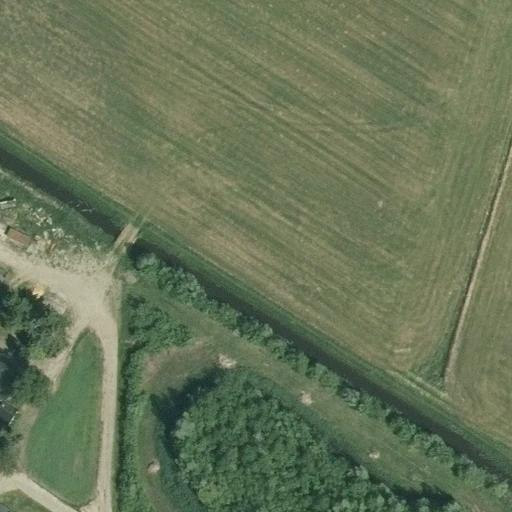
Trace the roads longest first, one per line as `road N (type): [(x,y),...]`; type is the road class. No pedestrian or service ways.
road 1 (track): [(104,511),(112,309),(10,249)]
road 2 (track): [(84,292),(163,181)]
